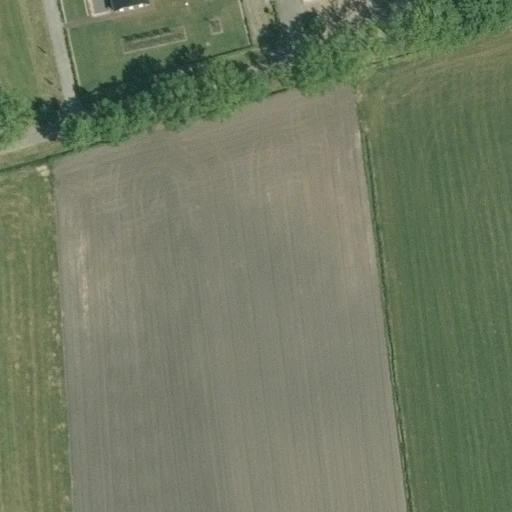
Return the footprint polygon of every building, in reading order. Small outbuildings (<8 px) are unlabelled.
[(73,0),(69,0),(44,8),(47,21),(77,12),(73,0)] [(112,0),(115,14),(146,7),(144,0),(112,0)] [(188,34),(203,32),(200,9),(185,11),(188,34)] [(169,13),(172,40),(187,38),(184,12),(169,13)] [(72,103),(92,99),(87,70),(80,71),(72,30),(58,32),(72,103)] [(111,86),(132,81),(123,44),(102,49),(111,86)]
